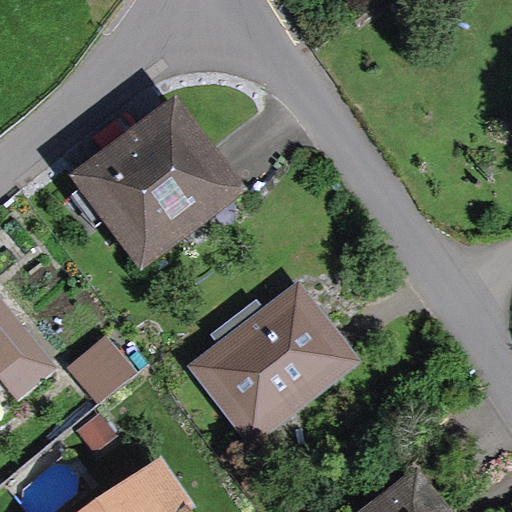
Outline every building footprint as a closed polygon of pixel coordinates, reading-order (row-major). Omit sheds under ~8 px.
[(142,266),(248,185),(175,91),(69,171),(142,266)] [(59,371),(66,366),(97,403),(136,372),(105,334),(108,331),(55,267),(8,305),(11,309),(6,313),(24,336),(28,333),(59,371)] [(209,332),(216,342),(186,365),(248,447),(361,361),(299,279),(264,306),(256,296),(209,332)] [(13,345),(0,328),(0,317),(6,313),(11,309),(8,305),(0,295),(0,406),(6,414),(59,371),(28,333),(24,336),(13,345)] [(117,436),(100,412),(77,428),(94,452),(117,436)] [(195,502),(160,452),(72,511),(195,511),(191,505),(195,502)] [(453,511),(415,463),(351,511),(453,511)]
